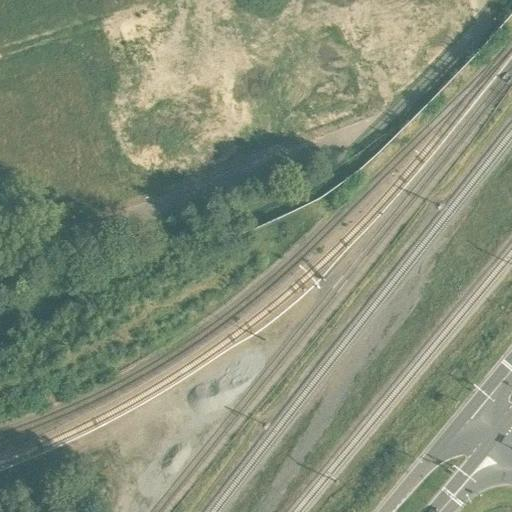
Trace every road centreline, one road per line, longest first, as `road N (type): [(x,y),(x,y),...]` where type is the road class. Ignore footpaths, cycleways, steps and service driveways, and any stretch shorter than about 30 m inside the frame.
road 1 (residential): [(477,0),(480,17),(468,42),(381,120),(0,265)]
road 2 (secondary): [(477,406),(384,511)]
